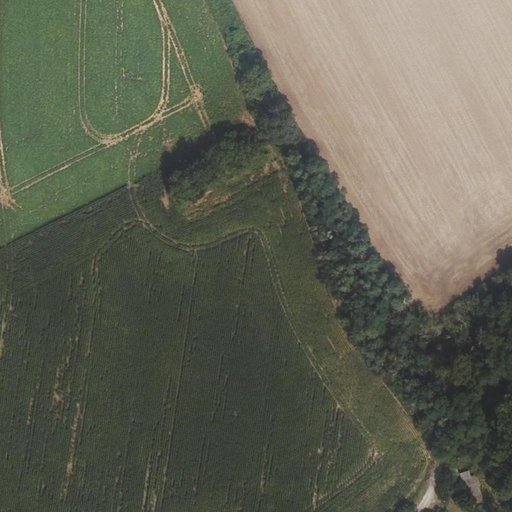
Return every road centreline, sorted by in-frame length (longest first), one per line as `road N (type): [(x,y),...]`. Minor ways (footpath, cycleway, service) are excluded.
road 1 (track): [(212,0),(397,359),(498,404)]
road 2 (track): [(498,404),(446,446),(437,496),(417,511)]
